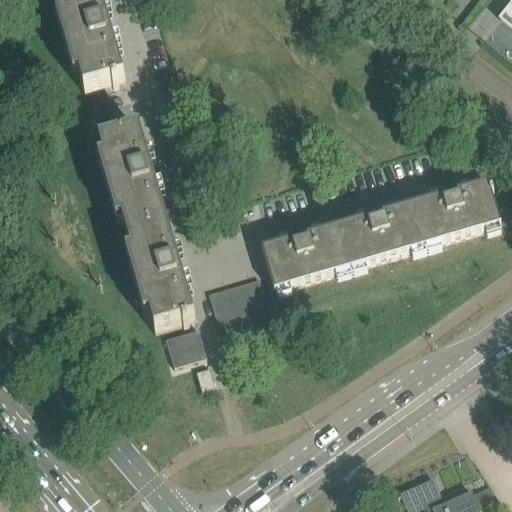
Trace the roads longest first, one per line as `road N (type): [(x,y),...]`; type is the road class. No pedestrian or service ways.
road 1 (residential): [(118,0),(184,245),(200,253),(477,173),(511,128)]
road 2 (secondary): [(173,511),(0,313)]
road 3 (tertiary): [(436,368),(222,511)]
road 4 (tertiary): [(290,511),(451,392)]
road 5 (residential): [(511,103),(387,0)]
